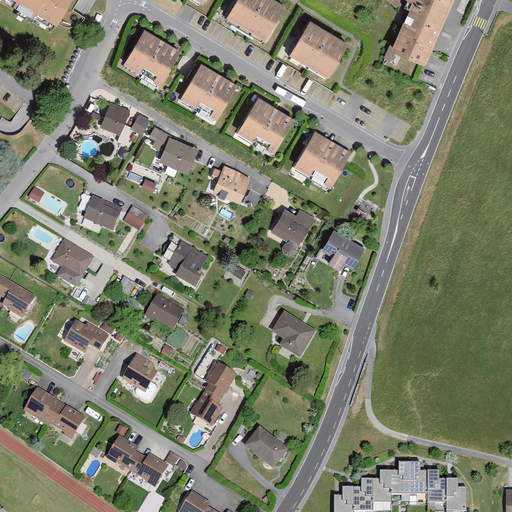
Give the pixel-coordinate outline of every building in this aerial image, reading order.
[(8,0),(60,31),(78,0),(8,0)] [(289,11),(269,0),(241,0),(228,24),(268,46),(289,11)] [(457,0),(404,0),(404,2),(415,7),(393,55),(427,70),(432,58),(442,35),(451,14),(453,9),(457,0)] [(352,48),(312,25),(291,61),(331,84),(352,48)] [(185,56),(145,34),(125,69),(165,92),(185,56)] [(243,90),(203,68),(183,103),(223,126),(243,90)] [(298,123),(258,100),(237,136),(277,159),(298,123)] [(131,115),(109,107),(101,129),(123,137),(131,115)] [(151,124),(138,118),(131,132),(144,138),(151,124)] [(354,158),(314,135),(294,171),(334,194),(354,158)] [(199,153),(170,141),(160,165),(189,177),(199,153)] [(211,179),(217,181),(222,169),(216,166),(211,179)] [(250,180),(223,170),(213,195),(240,205),(250,180)] [(158,185),(146,180),(143,188),(155,193),(158,185)] [(39,204),(44,194),(34,189),(29,199),(39,204)] [(124,213),(92,201),(84,223),(115,235),(124,213)] [(148,218),(133,210),(126,224),(141,232),(148,218)] [(285,212),(272,235),(289,244),(291,241),(300,246),(314,221),(299,213),(296,218),(285,212)] [(367,252),(335,234),(324,254),(336,261),(332,269),(342,275),(346,267),(356,273),(367,252)] [(96,260),(64,243),(52,265),(83,282),(96,260)] [(179,282),(197,293),(205,279),(201,276),(210,262),(182,246),(179,251),(173,248),(165,261),(172,265),(169,269),(182,276),(179,282)] [(246,274),(236,268),(232,274),(242,280),(246,274)] [(0,300),(1,302),(11,285),(0,277),(0,300)] [(138,288),(125,280),(117,292),(131,300),(138,288)] [(11,285),(1,302),(6,304),(4,308),(26,321),(38,301),(11,285)] [(187,316),(158,299),(145,320),(174,337),(187,316)] [(317,335),(285,317),(274,337),(285,344),(281,351),(301,363),(317,335)] [(100,357),(110,340),(89,329),(88,331),(78,325),(66,346),(87,358),(91,351),(100,357)] [(224,355),(226,349),(219,346),(216,352),(224,355)] [(173,351),(167,348),(163,354),(169,358),(173,351)] [(157,369),(135,357),(121,382),(147,396),(159,376),(154,373),(157,369)] [(209,389),(207,392),(226,403),(239,380),(218,368),(207,388),(209,389)] [(224,407),(226,403),(207,392),(192,419),(213,431),(223,412),(219,410),(222,406),(224,407)] [(62,407),(37,393),(24,415),(49,429),(62,407)] [(62,407),(49,429),(74,442),(86,420),(62,407)] [(119,429),(115,435),(123,439),(126,433),(119,429)] [(289,454),(261,433),(246,452),(274,473),(289,454)] [(132,476),(142,460),(135,456),(138,451),(120,440),(107,461),(132,476)] [(142,460),(132,476),(158,491),(170,470),(148,458),(146,462),(142,460)] [(391,493),(411,498),(409,461),(400,461),(399,471),(391,471),(391,482),(391,493)] [(409,461),(411,498),(428,494),(428,472),(420,472),(420,461),(409,461)] [(371,501),(391,501),(391,493),(391,482),(391,471),(379,471),(379,479),(372,479),(371,501)] [(428,472),(428,494),(428,504),(446,504),(446,481),(439,481),(439,472),(428,472)] [(354,487),(353,510),(371,510),(371,501),(372,479),(362,479),(362,488),(354,487)] [(446,481),(446,504),(446,511),(465,511),(466,488),(458,488),(458,481),(446,481)] [(343,495),(334,495),(333,511),(353,511),(353,510),(354,487),(343,487),(343,495)] [(210,511),(207,510),(209,506),(191,496),(181,511),(210,511)]
